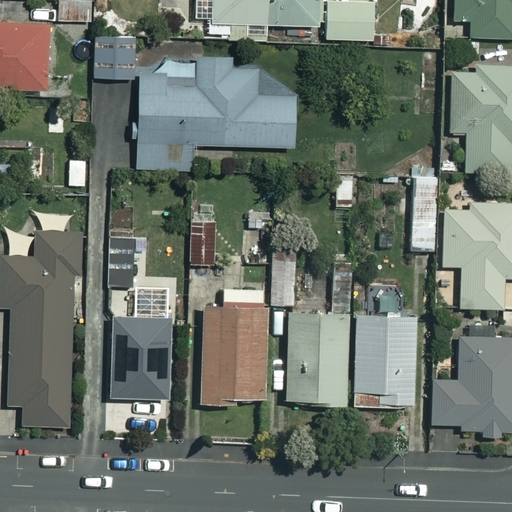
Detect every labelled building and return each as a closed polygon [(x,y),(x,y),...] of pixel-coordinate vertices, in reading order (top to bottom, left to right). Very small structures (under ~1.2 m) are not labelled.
[(86,0),(56,0),(57,21),(87,20),(86,0)] [(228,0),(228,17),(318,20),(318,0),(228,0)] [(371,0),(330,0),(331,40),(372,40),(371,0)] [(471,21),(471,36),(511,37),(511,0),(455,0),(455,21),(471,21)] [(51,21),(0,20),(0,88),(49,89),(51,21)] [(96,32),(94,76),(129,78),(131,34),(96,32)] [(142,73),(138,171),(192,173),(193,140),(295,143),(297,94),(258,93),(259,62),(164,59),(164,74),(142,73)] [(467,133),(467,170),(511,170),(511,62),(479,61),(478,73),(450,72),(449,132),(467,133)] [(47,105),(44,135),(61,136),(64,106),(47,105)] [(414,176),(413,249),(434,249),(435,177),(414,176)] [(268,178),(190,177),(189,262),(266,264),(268,178)] [(443,267),(463,267),(462,310),(511,310),(511,202),(444,201),(443,267)] [(27,427),(70,428),(71,275),(84,276),(84,235),(38,235),(38,256),(0,256),(0,278),(0,304),(10,304),(10,407),(27,407),(27,427)] [(154,237),(108,236),(106,285),(152,287),(154,237)] [(274,245),(270,300),(297,301),(301,247),(274,245)] [(208,305),(203,397),(265,401),(271,308),(208,305)] [(292,309),(287,398),(345,401),(350,313),(292,309)] [(358,313),(355,401),(416,403),(419,314),(358,313)] [(117,315),(113,395),(170,398),(174,318),(117,315)] [(436,374),(434,421),(465,423),(464,430),(511,431),(511,336),(461,335),(459,375),(436,374)]
